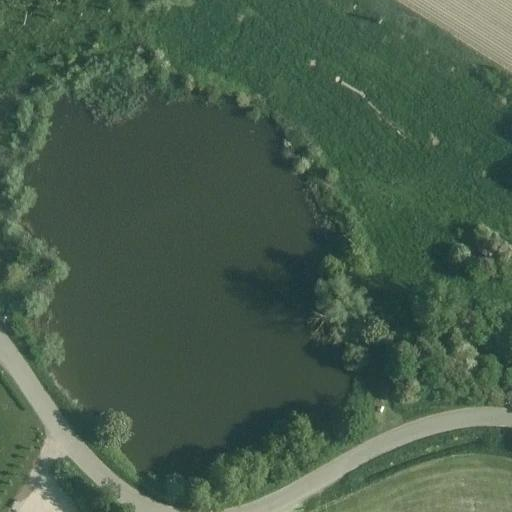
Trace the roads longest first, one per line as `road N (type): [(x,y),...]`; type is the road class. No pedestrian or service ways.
road 1 (unclassified): [(511,419),(454,422),(401,438),(267,511)]
road 2 (unclassified): [(146,511),(66,439),(0,342)]
